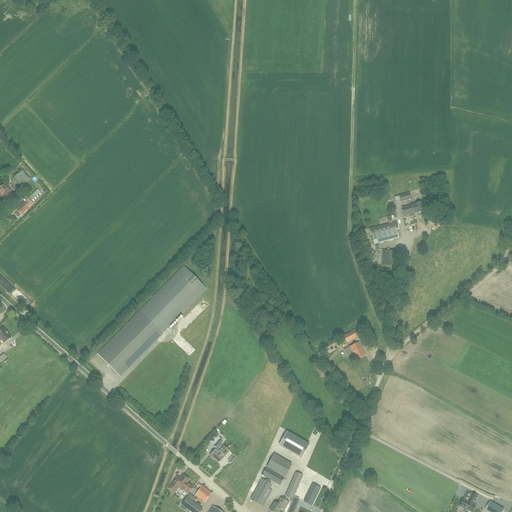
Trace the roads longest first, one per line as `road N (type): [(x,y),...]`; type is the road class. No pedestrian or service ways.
road 1 (track): [(226,158),(212,313),(144,511)]
road 2 (unclassified): [(243,511),(0,298)]
road 3 (track): [(385,366),(494,270),(511,238)]
road 4 (unclassified): [(322,511),(385,366)]
